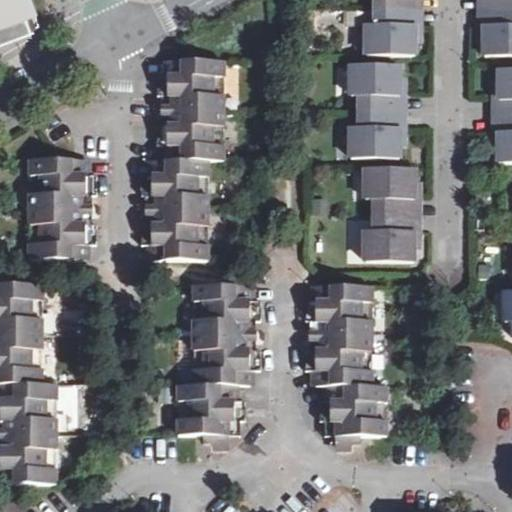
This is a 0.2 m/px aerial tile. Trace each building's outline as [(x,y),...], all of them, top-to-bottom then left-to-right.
[(0,0),(0,41),(39,28),(28,0),(0,0)] [(415,0),(376,0),(376,29),(367,29),(365,60),(415,59),(415,0)] [(511,0),(483,0),(483,60),(511,60),(511,0)] [(224,63),(169,63),(168,77),(158,77),(158,97),(162,97),(183,97),(183,127),(162,126),(158,126),(158,147),(168,148),(167,163),(209,164),(223,164),(224,63)] [(399,67),(352,67),(352,97),(362,98),(362,130),(351,129),(351,161),(399,160),(399,67)] [(511,72),(499,73),(497,164),(511,164),(511,72)] [(183,97),(162,97),(162,126),(183,127),(183,97)] [(86,162),(30,161),(30,262),(86,262),(86,247),(96,247),(95,227),(90,227),(71,227),(71,199),(90,199),(95,199),(95,176),(86,176),(86,162)] [(151,262),(208,262),(209,164),(167,163),(153,163),(153,177),(142,177),(143,197),(147,198),(166,199),(166,228),(147,228),(142,228),(142,247),(151,247),(151,262)] [(415,172),(366,171),(366,201),(376,202),(376,233),(366,233),(365,264),(415,264),(415,172)] [(166,199),(147,198),(147,228),(166,228),(166,199)] [(90,227),(90,199),(71,199),(71,227),(90,227)] [(0,387),(41,387),(43,286),(0,286),(0,387)] [(250,289),(194,288),(194,386),(235,386),(249,387),(250,373),(260,373),(259,352),(253,352),(235,351),(235,324),(255,323),(260,323),(260,302),(251,301),(250,289)] [(371,290),(317,290),(316,303),(307,303),(307,323),(312,323),(329,324),(329,353),(311,353),(307,353),(307,374),(316,374),(316,390),(331,390),(371,390),(371,290)] [(511,295),(504,295),(503,326),(511,325),(511,295)] [(253,352),(255,323),(235,324),(235,351),(253,352)] [(329,324),(312,323),(311,353),(329,353),(329,324)] [(235,402),(235,386),(194,386),(179,385),(177,437),(203,438),(211,438),(211,444),(211,445),(214,449),(219,451),(224,450),(226,446),(227,438),(228,422),(239,422),(244,423),(245,402),(235,402)] [(41,387),(0,387),(0,422),(13,422),(12,451),(0,451),(0,484),(54,486),(55,387),(41,387)] [(385,390),(371,390),(331,390),(331,404),(323,404),(322,423),(326,424),(335,424),(335,440),(335,447),(337,452),(342,453),(346,452),(351,446),(352,439),(360,439),(386,439),(385,390)] [(13,422),(0,422),(0,451),(12,451),(13,422)] [(239,438),(239,422),(228,422),(227,438),(239,438)] [(335,424),(326,424),(326,439),(335,440),(335,424)] [(18,511),(6,498),(0,503),(0,511),(18,511)]
